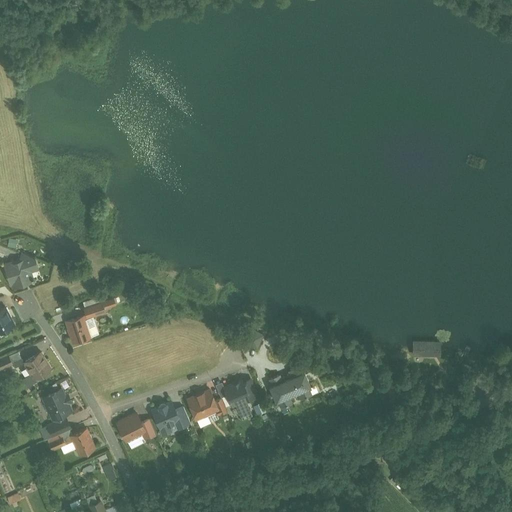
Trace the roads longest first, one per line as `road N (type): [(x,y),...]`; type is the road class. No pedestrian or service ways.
road 1 (residential): [(511,393),(246,511)]
road 2 (residential): [(100,414),(232,367)]
road 3 (residential): [(100,414),(29,301)]
